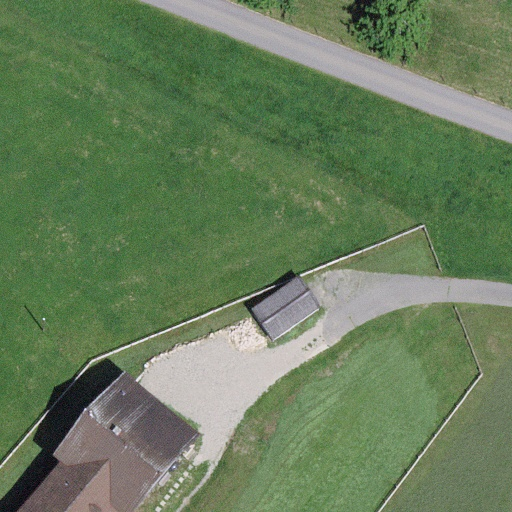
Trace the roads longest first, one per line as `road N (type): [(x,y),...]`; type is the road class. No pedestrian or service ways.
road 1 (track): [(511,129),(171,0)]
road 2 (track): [(511,298),(444,288),(358,305)]
